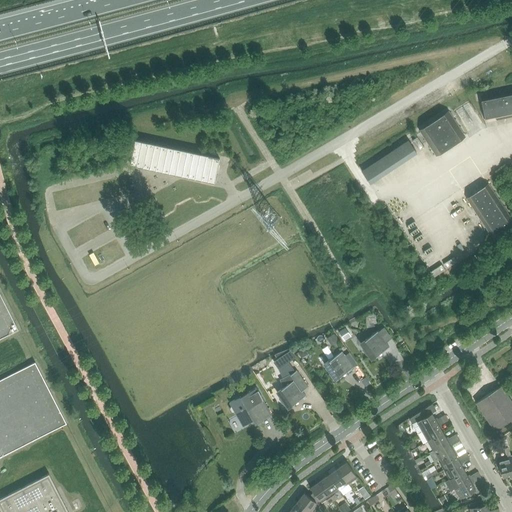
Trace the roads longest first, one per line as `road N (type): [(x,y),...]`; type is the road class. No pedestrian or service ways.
road 1 (trunk): [(0,62),(233,0)]
road 2 (unclassified): [(253,511),(298,465),(432,373)]
road 3 (residential): [(510,511),(432,373)]
road 4 (unknown): [(120,227),(75,247),(59,219),(101,201),(111,208)]
